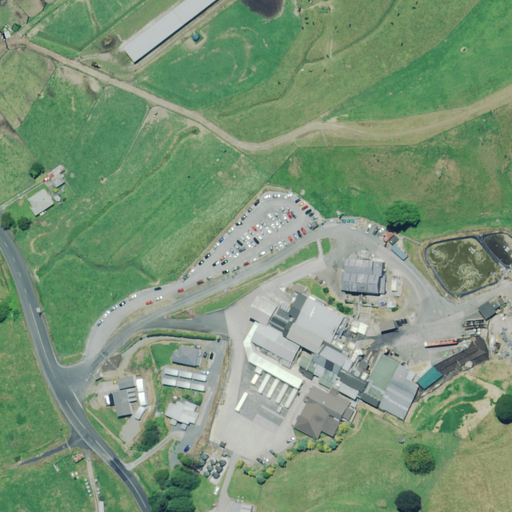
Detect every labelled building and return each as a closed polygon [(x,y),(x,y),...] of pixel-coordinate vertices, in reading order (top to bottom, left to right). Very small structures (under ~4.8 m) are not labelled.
[(62,172),(60,170),(49,176),(56,188),(65,183),(60,173),(62,172)] [(45,189),(29,200),(34,208),(32,210),(36,216),(55,204),(45,189)] [(382,261),(347,260),(345,292),(380,293),(382,261)] [(309,288),(297,283),(293,291),(306,296),(309,288)] [(246,312),(260,320),(286,335),(292,323),(296,317),(256,295),(246,312)] [(296,317),(292,323),(328,342),(343,314),(308,295),(296,317)] [(492,303),(481,310),(487,320),(498,312),(492,303)] [(511,316),(488,323),(491,332),(511,325),(511,316)] [(260,320),(249,338),(290,361),(300,343),(286,335),(260,320)] [(396,321),(382,324),(384,332),(398,329),(396,321)] [(365,335),(370,325),(364,322),(362,325),(357,322),(353,332),(358,334),(359,332),(365,335)] [(292,323),(286,335),(300,343),(341,366),(348,354),(328,342),(292,323)] [(507,361),(502,334),(492,336),(497,363),(507,361)] [(199,358),(200,350),(182,346),(180,353),(175,352),(173,363),(200,368),(201,358),(199,358)] [(215,353),(209,351),(206,368),(212,369),(215,353)] [(324,366),(301,353),(294,364),(318,377),(324,366)] [(424,380),(380,355),(358,395),(401,419),(424,380)] [(132,376),(118,379),(120,389),(134,386),(132,376)] [(345,404),(310,384),(304,394),(339,414),(345,404)] [(114,393),(119,417),(133,414),(130,402),(137,401),(135,388),(114,393)] [(174,401),(168,415),(190,425),(191,422),(199,425),(203,416),(197,413),(200,406),(184,398),(181,404),(174,401)] [(330,411),(307,398),(294,420),(318,433),(330,411)] [(82,452),(73,458),(76,463),(85,457),(82,452)] [(252,511),(253,507),(236,503),(234,511),(252,511)]
